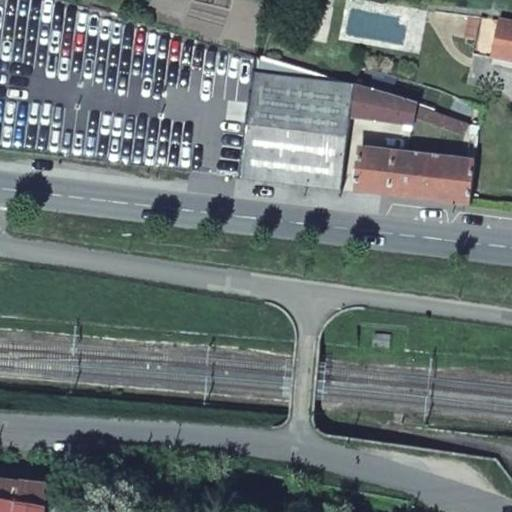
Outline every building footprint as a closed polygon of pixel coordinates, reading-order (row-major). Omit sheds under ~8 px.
[(325,0),(301,0),(300,16),(323,19),(325,0)] [(472,55),(511,62),(511,21),(480,15),(472,55)] [(257,56),(237,177),(339,190),(348,116),(352,84),(257,56)] [(348,116),(409,125),(412,117),(459,133),(462,122),(407,100),(352,84),(348,116)] [(459,133),(478,140),(479,129),(462,122),(459,133)] [(475,164),(360,149),(354,191),(470,205),(475,164)] [(0,511),(45,511),(48,498),(0,488),(0,511)]
